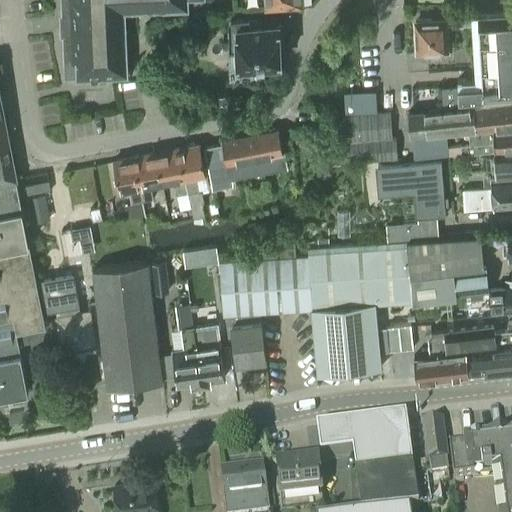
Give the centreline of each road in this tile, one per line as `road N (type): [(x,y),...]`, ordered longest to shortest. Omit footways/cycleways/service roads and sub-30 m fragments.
road 1 (tertiary): [(0,462),(358,400),(511,385)]
road 2 (residential): [(329,0),(304,35),(278,105),(67,146),(41,143),(28,125),(11,0)]
